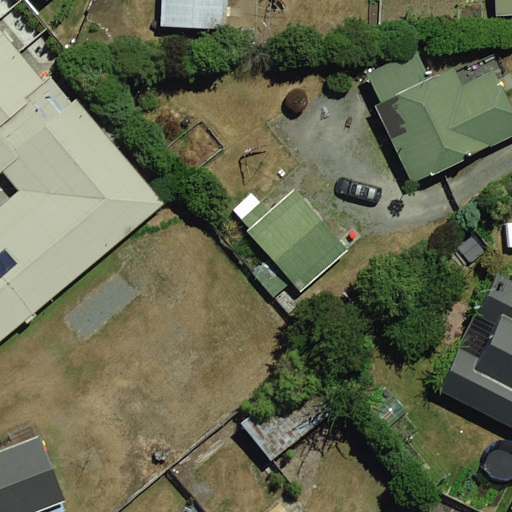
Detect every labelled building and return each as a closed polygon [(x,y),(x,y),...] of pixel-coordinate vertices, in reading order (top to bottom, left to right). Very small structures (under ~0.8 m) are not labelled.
[(141,0),(139,27),(208,34),(211,0),(141,0)] [(511,0),(471,0),(472,10),(511,6),(511,0)] [(0,331),(151,205),(0,26),(0,188),(1,190),(0,191),(0,331)] [(421,42),(341,77),(393,193),(472,157),(421,42)] [(224,229),(269,287),(331,239),(287,181),(224,229)] [(511,432),(511,473),(496,508),(505,511),(511,511),(511,288),(476,272),(408,386),(511,432)] [(205,424),(249,473),(333,397),(289,348),(205,424)] [(36,434),(0,443),(0,511),(11,511),(54,501),(36,434)]
